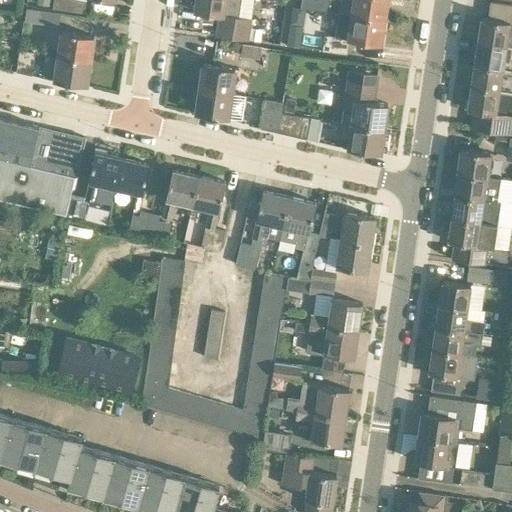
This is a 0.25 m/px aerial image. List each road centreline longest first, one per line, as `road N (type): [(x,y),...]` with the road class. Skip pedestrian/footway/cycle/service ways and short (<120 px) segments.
road 1 (residential): [(367,511),(414,188)]
road 2 (residential): [(414,188),(136,124)]
road 3 (residential): [(414,188),(442,0)]
road 4 (residential): [(0,94),(136,124)]
road 5 (residential): [(136,124),(154,0)]
